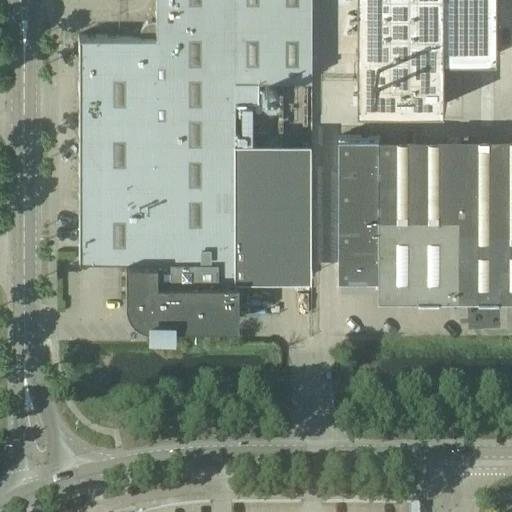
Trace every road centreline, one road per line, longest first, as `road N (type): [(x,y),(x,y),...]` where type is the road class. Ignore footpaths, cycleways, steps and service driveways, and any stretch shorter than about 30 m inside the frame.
road 1 (tertiary): [(83,479),(186,461),(282,458),(458,469)]
road 2 (tertiary): [(24,376),(23,0)]
road 3 (tertiary): [(24,376),(23,499)]
